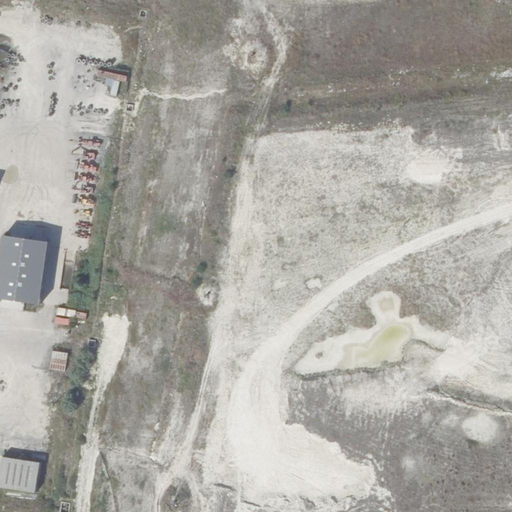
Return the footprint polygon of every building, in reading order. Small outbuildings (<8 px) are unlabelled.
[(97,70),(96,76),(105,77),(104,84),(111,85),(110,95),(116,95),(118,80),(125,81),(127,74),(97,70)] [(74,151),(74,161),(107,162),(107,151),(74,151)] [(8,202),(16,205),(20,190),(12,188),(8,202)] [(41,209),(43,194),(36,193),(35,208),(41,209)] [(0,236),(0,296),(39,302),(47,239),(1,233),(0,236)] [(85,318),(86,311),(56,309),(55,323),(69,324),(70,317),(85,318)] [(52,350),(49,369),(65,372),(67,352),(52,350)] [(37,388),(37,379),(23,379),(23,388),(37,388)] [(0,455),(0,456),(0,486),(36,491),(41,461),(0,455)]
